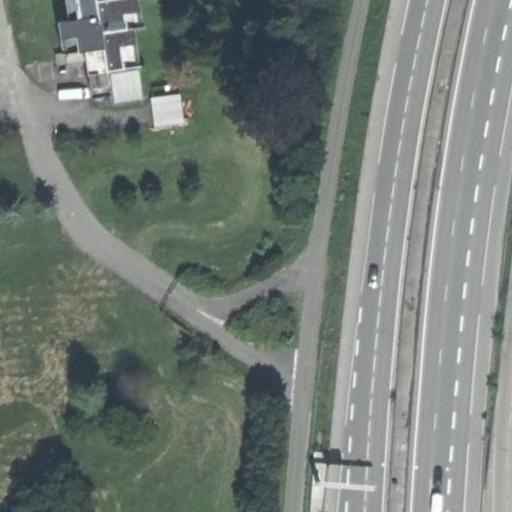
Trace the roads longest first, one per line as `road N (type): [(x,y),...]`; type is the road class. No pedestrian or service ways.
road 1 (trunk): [(426,511),(455,214),(494,0)]
road 2 (unclassified): [(361,0),(317,268),(293,511)]
road 3 (trunk): [(429,0),(392,204),(365,511)]
